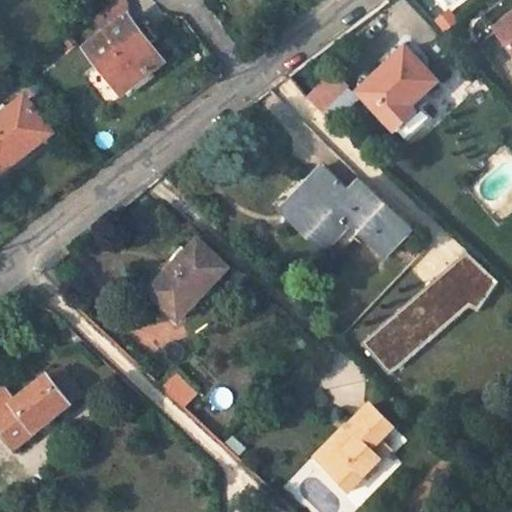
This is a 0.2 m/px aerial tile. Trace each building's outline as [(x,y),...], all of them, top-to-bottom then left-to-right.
[(160,62),(128,17),(88,47),(122,92),(160,62)] [(511,17),(497,29),(511,48),(511,17)] [(406,47),(360,92),(397,132),(418,112),(413,106),(439,81),(406,47)] [(331,70),(307,96),(334,120),(358,94),(331,70)] [(0,173),(52,132),(26,98),(0,117),(0,173)] [(289,219),(323,250),(350,221),(386,256),(415,226),(365,179),(353,190),(327,164),(310,182),(317,189),(289,219)] [(310,182),(282,212),(289,219),(317,189),(310,182)] [(182,320),(231,268),(200,240),(161,280),(170,290),(160,300),(182,320)] [(474,306),(479,310),(500,280),(467,250),(453,262),(482,295),(474,306)] [(453,262),(362,342),(389,373),(399,367),(439,333),(429,321),(458,295),(471,305),(474,306),(482,295),(453,262)] [(170,290),(161,280),(151,291),(160,300),(170,290)] [(429,321),(439,333),(471,305),(458,295),(429,321)] [(0,409),(0,428),(13,446),(69,403),(46,374),(11,400),(0,409)] [(122,377),(135,389),(136,388),(123,376),(122,377)] [(135,389),(122,377),(116,385),(129,397),(135,389)] [(0,385),(0,409),(11,400),(0,385)] [(399,445),(389,435),(402,422),(381,399),(357,421),(363,427),(331,458),(356,485),(399,445)] [(325,452),(331,458),(363,427),(357,421),(325,452)]
